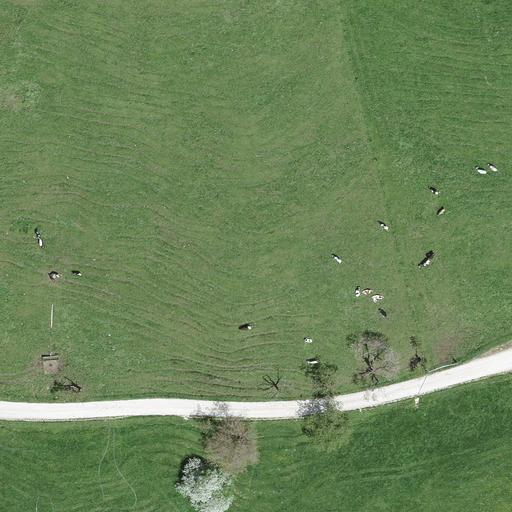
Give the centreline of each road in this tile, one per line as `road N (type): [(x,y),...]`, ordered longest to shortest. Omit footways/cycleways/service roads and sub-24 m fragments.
road 1 (motorway): [(145,0),(424,511)]
road 2 (track): [(0,408),(317,408),(511,360)]
road 3 (motorway): [(374,0),(511,246)]
